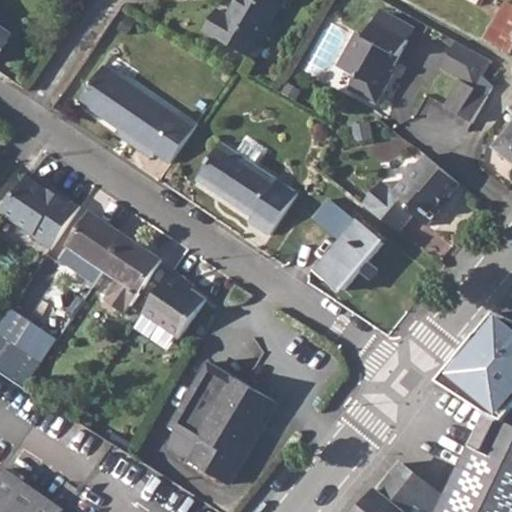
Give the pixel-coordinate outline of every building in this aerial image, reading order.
[(253,0),(235,0),(227,14),(216,7),(203,31),(255,61),(274,29),(268,25),(276,12),(253,0)] [(253,0),(276,12),(282,0),(253,0)] [(511,0),(508,0),(486,38),(500,46),(511,22),(511,0)] [(358,32),(346,52),(351,55),(393,78),(395,74),(391,72),(409,41),(376,21),(367,37),(358,32)] [(511,22),(500,46),(511,52),(511,50),(511,22)] [(0,52),(11,35),(0,26),(0,52)] [(463,39),(443,72),(462,83),(455,95),(468,101),(475,90),(482,77),(495,55),(463,39)] [(393,78),(351,55),(343,69),(361,80),(356,90),(378,103),(393,78)] [(156,151),(172,163),(199,123),(181,112),(178,118),(104,67),(80,102),(119,129),(116,134),(152,157),(156,151)] [(455,95),(447,109),(461,117),(475,124),(490,98),(475,90),(468,101),(455,95)] [(511,129),(503,140),(497,149),(511,160),(511,129)] [(262,161),(269,148),(248,135),(240,149),(262,161)] [(249,221),(271,235),(298,194),(266,173),(222,143),(198,180),(252,216),(249,221)] [(382,183),(365,206),(378,216),(400,233),(414,215),(427,226),(440,210),(440,202),(446,193),(449,195),(460,181),(455,177),(426,153),(419,162),(417,161),(410,163),(404,171),(404,177),(406,179),(395,192),(382,183)] [(28,233),(50,248),(79,206),(53,188),(51,192),(28,176),(0,209),(0,211),(29,232),(28,233)] [(126,234),(92,212),(61,258),(94,281),(104,267),(126,234)] [(359,222),(343,242),(320,270),(345,290),(385,242),(359,222)] [(126,234),(104,267),(116,275),(102,296),(124,312),(162,259),(126,234)] [(173,267),(143,310),(181,335),(207,297),(183,282),(187,276),(173,267)] [(15,306),(0,328),(0,369),(26,387),(61,337),(15,306)] [(486,415),(503,423),(511,412),(511,320),(497,313),(440,379),(437,383),(486,415)] [(171,425),(200,443),(190,459),(228,483),(277,401),(208,361),(171,425)] [(511,511),(511,427),(503,423),(486,415),(445,498),(401,462),(360,511),(511,511)] [(4,467),(0,473),(0,511),(63,511),(65,511),(4,467)]
